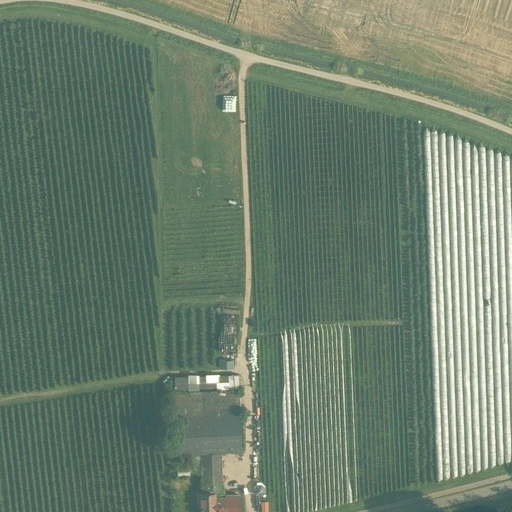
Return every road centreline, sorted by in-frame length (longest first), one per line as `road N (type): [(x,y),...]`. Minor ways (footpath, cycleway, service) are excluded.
road 1 (unclassified): [(511,131),(58,0)]
road 2 (unknown): [(243,53),(244,338)]
